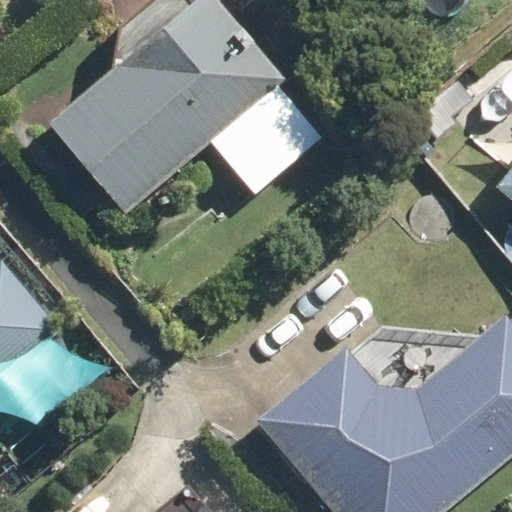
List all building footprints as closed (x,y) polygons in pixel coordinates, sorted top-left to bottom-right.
[(120,47),(41,114),(121,207),(282,71),(220,0),(150,0),(109,35),(120,47)] [(511,152),(490,178),(511,195),(511,152)] [(0,375),(60,324),(0,254),(0,375)] [(340,338),(252,411),(337,511),(434,511),(511,447),(511,327),(496,309),(404,384),(375,382),(340,338)] [(223,511),(215,502),(202,511),(223,511)]
